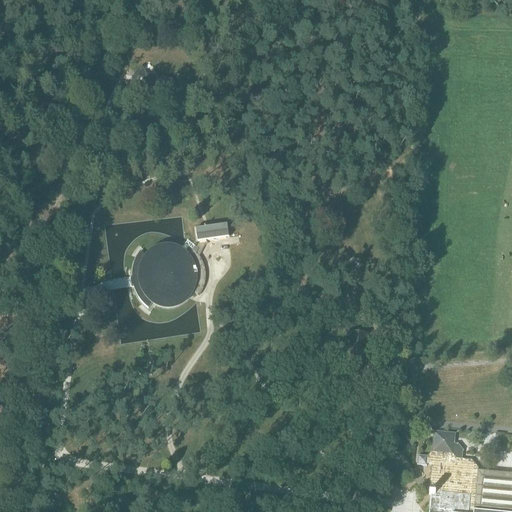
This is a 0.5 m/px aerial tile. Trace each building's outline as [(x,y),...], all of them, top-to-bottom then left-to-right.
[(142,90),(144,92),(145,93),(147,89),(149,90),(151,90),(152,90),(154,89),(155,89),(157,88),(156,92),(170,94),(173,80),(159,76),(158,80),(158,79),(157,78),(156,77),(155,77),(154,76),(153,76),(152,76),(150,76),(149,76),(148,76),(145,72),(144,73),(142,75),(141,77),(140,78),(140,80),(140,83),(140,85),(140,87),(141,88),(142,90)] [(148,258),(147,260),(146,261),(139,256),(138,258),(137,260),(137,261),(136,263),(135,266),(134,267),(134,270),(133,271),(133,274),(133,275),(133,278),(133,281),(133,282),(133,284),(134,286),(134,289),(135,290),(135,291),(136,294),(138,296),(139,299),(140,300),(140,301),(142,303),(144,305),(146,307),(151,301),(152,302),(154,303),(155,304),(157,305),(160,306),(161,307),(163,307),(165,308),(167,308),(169,308),(171,308),(174,308),(175,307),(177,307),(180,306),(182,305),(184,304),(185,303),(187,301),(189,300),(189,299),(191,297),(192,296),(193,295),(194,292),(200,297),(201,296),(202,293),(203,292),(204,290),(204,288),(205,285),(205,283),(206,280),(206,278),(205,275),(205,273),(205,270),(204,269),(204,266),(203,264),(202,262),(201,260),(199,257),(209,241),(227,238),(226,226),(207,229),(207,227),(205,228),(205,230),(199,231),(201,242),(198,247),(192,243),(186,254),(184,253),(181,251),(179,250),(176,249),(173,249),(171,248),(168,248),(165,248),(162,249),(160,250),(157,251),(155,252),(152,254),(150,256),(149,257),(148,258)] [(369,368),(372,335),(355,334),(354,347),(346,346),(345,366),(369,368)] [(511,511),(511,474),(479,472),(479,469),(473,461),(463,460),(464,453),(465,452),(459,445),(458,445),(455,445),(456,435),(435,433),(433,454),(428,458),(419,457),(419,467),(428,467),(428,465),(433,465),(430,494),(432,494),(430,511),(511,511)] [(381,464),(380,475),(393,476),(394,465),(381,464)]
